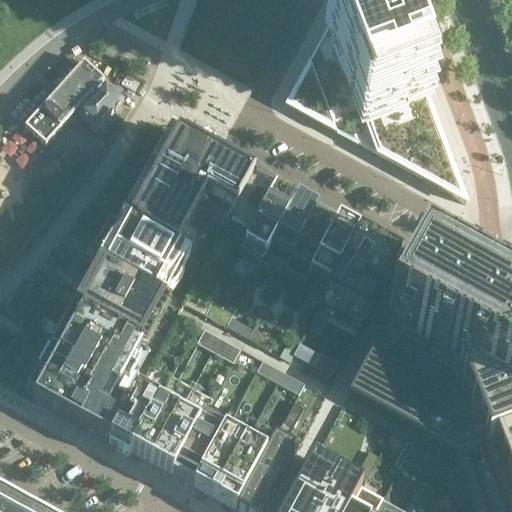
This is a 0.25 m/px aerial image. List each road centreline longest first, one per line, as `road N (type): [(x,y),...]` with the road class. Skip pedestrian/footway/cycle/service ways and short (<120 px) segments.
road 1 (residential): [(234,144),(426,248),(448,238)]
road 2 (residential): [(448,238),(436,215),(250,114)]
road 3 (residential): [(277,511),(381,316)]
road 4 (residential): [(0,411),(166,507)]
road 5 (secondary): [(450,0),(511,154)]
road 6 (residential): [(250,114),(308,0)]
